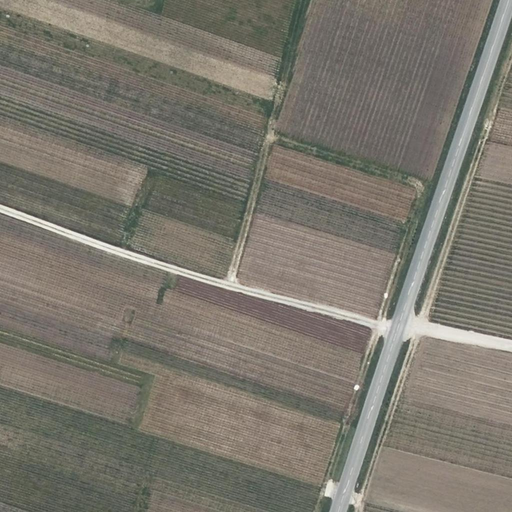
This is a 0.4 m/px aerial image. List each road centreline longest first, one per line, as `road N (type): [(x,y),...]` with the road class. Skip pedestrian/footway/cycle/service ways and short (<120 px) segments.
road 1 (track): [(341,493),(361,499),(511,54)]
road 2 (track): [(397,328),(232,287),(0,206)]
road 3 (tertiary): [(397,328),(505,0)]
road 4 (tertiary): [(336,511),(397,328)]
